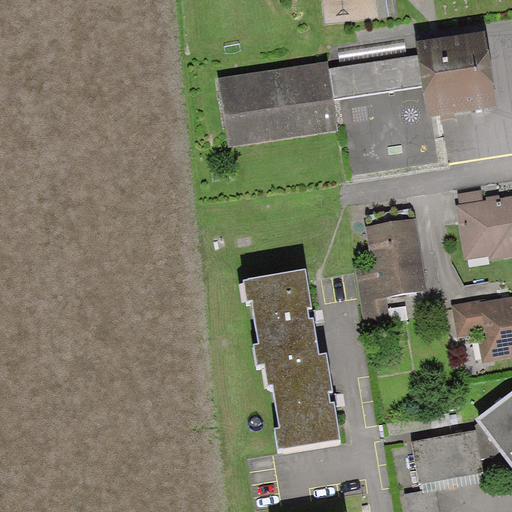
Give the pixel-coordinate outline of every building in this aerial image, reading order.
[(486,35),(419,45),(421,57),(425,87),(430,117),(447,115),(497,107),(486,35)] [(333,98),(425,87),(421,57),(329,71),(333,98)] [(333,98),(329,71),(328,63),(224,80),(234,146),(338,130),(333,98)] [(490,260),(511,256),(511,196),(484,201),(483,190),(460,194),(461,205),(457,205),(465,261),(489,257),(490,260)] [(424,264),(416,217),(365,226),(371,266),(355,268),(365,329),(392,325),(387,297),(428,291),(424,264)] [(305,273),(244,283),(248,306),(253,305),(260,347),(255,348),(258,368),(265,367),(268,387),(274,386),(281,430),(275,431),(278,453),(340,443),(333,399),(326,357),(318,358),(311,315),(305,273)] [(452,303),(457,336),(488,331),(489,339),(479,340),(483,362),(511,357),(511,297),(508,299),(483,302),(482,299),(452,303)] [(511,394),(478,421),(481,424),(501,451),(511,465),(511,394)] [(450,414),(430,417),(434,438),(453,435),(450,414)] [(486,474),(484,460),(493,457),(501,451),(481,424),(476,425),(477,431),(453,435),(434,438),(413,442),(421,484),(479,475),(486,474)] [(441,511),(437,488),(406,495),(409,511),(441,511)]
